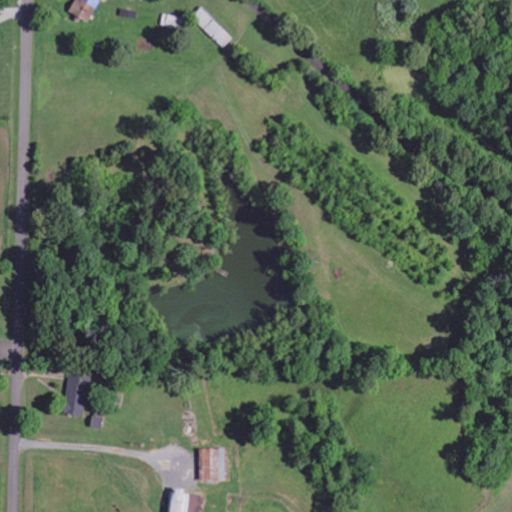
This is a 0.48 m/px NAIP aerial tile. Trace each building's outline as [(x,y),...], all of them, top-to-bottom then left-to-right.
[(77,0),(70,13),(90,25),(104,0),(77,0)] [(193,18),(225,48),(234,38),(202,8),(193,18)] [(85,416),(93,376),(71,372),(64,412),(85,416)] [(226,448),(201,448),(201,480),(226,480),(226,448)] [(201,511),(204,493),(173,490),(170,511),(201,511)]
